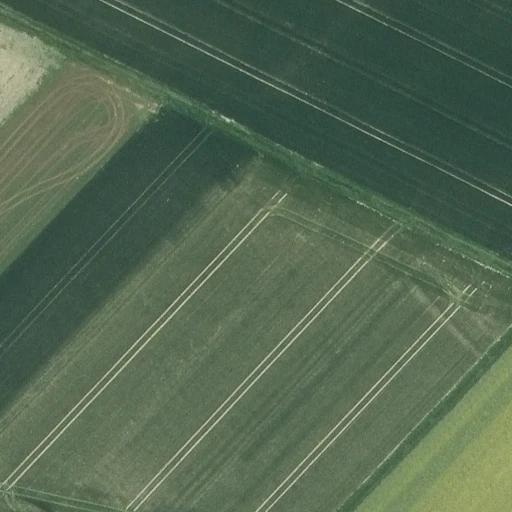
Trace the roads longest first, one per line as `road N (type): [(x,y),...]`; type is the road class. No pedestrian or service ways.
road 1 (track): [(511,270),(0,22)]
road 2 (track): [(511,335),(345,511)]
